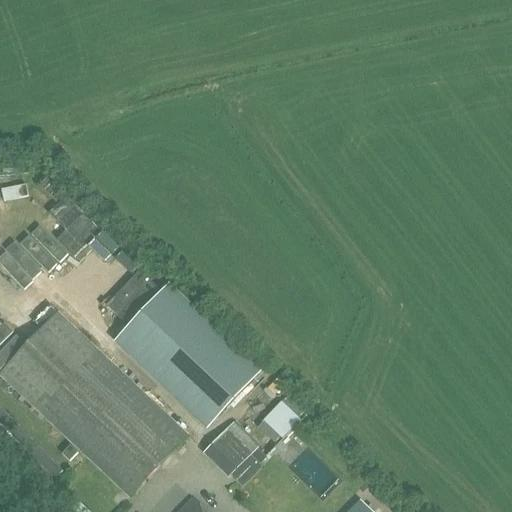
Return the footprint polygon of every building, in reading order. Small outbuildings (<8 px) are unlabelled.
[(37,231),(28,240),(57,271),(67,262),(37,231)] [(87,248),(81,231),(58,239),(64,257),(87,248)] [(27,275),(11,291),(21,302),(38,285),(27,275)] [(261,372),(169,285),(117,342),(208,428),(261,372)] [(0,375),(131,498),(188,436),(58,314),(0,375)] [(231,477),(243,489),(264,467),(252,456),(260,448),(251,439),(253,436),(237,421),(234,423),(204,455),(229,479),(231,477)] [(80,451),(67,464),(76,474),(89,461),(80,451)] [(332,506),(351,487),(319,454),(299,473),(332,506)] [(205,511),(193,500),(181,511),(205,511)] [(371,511),(362,502),(352,511),(371,511)]
